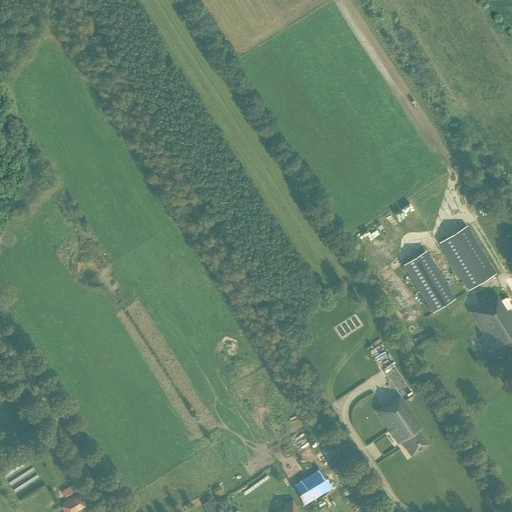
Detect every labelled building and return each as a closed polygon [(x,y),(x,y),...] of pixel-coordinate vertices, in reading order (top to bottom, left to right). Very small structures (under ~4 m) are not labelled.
[(417,217),(412,209),(415,207),(411,200),(402,206),(411,220),(417,217)] [(495,274),(466,226),(438,243),(468,291),(495,274)] [(454,299),(425,252),(402,265),(431,313),(454,299)] [(489,353),(485,355),(481,358),(484,363),(492,358),(491,357),(495,355),(497,359),(506,353),(511,362),(511,321),(496,295),(468,312),(493,352),(490,354),(489,353)] [(388,333),(378,338),(382,345),(392,340),(388,333)] [(410,456),(427,445),(417,430),(419,429),(399,398),(377,412),(398,443),(400,442),(410,456)] [(308,476),(292,486),(303,505),(335,486),(329,477),(314,487),(308,476)] [(327,494),(320,498),(324,507),(318,510),(318,511),(327,511),(335,509),(327,494)] [(298,511),(291,501),(285,505),(286,507),(279,511),(278,510),(273,511),(298,511)] [(214,511),(209,502),(202,505),(205,511),(214,511)]
